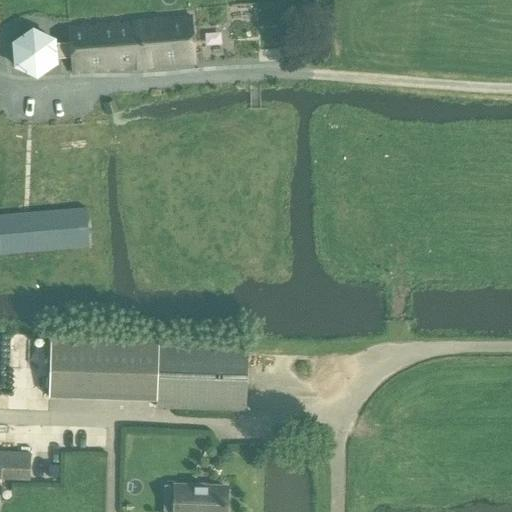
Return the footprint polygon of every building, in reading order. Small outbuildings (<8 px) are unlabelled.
[(29,34),(14,44),(16,67),(36,77),(55,64),(55,60),(59,60),(67,59),(71,59),(72,75),(195,64),(191,17),(190,17),(68,27),(69,28),(69,39),(70,43),(69,43),(62,44),(54,44),(53,41),(36,33),(33,31),(29,34)] [(0,215),(0,255),(89,247),(85,208),(0,215)] [(156,408),(245,411),(247,344),(51,338),(49,398),(156,401),(156,408)] [(30,480),(31,454),(0,453),(0,509),(1,509),(2,479),(30,480)] [(165,487),(164,511),(225,511),(226,488),(175,486),(175,487),(165,487)]
